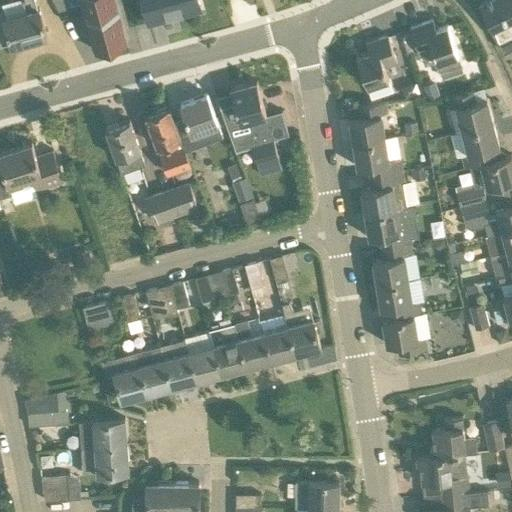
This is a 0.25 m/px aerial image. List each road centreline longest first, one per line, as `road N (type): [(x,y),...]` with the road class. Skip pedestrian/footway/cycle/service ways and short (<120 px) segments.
road 1 (residential): [(333,220),(15,305),(0,316)]
road 2 (residential): [(0,106),(298,27)]
road 3 (residential): [(333,220),(298,27)]
road 4 (residential): [(365,403),(333,220)]
road 5 (residential): [(365,403),(511,356)]
road 6 (residential): [(0,364),(30,511)]
